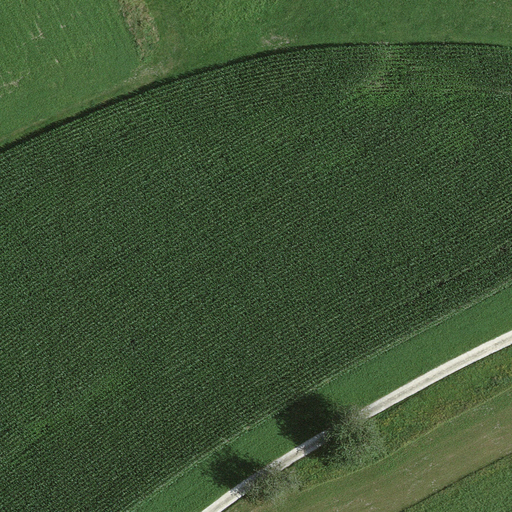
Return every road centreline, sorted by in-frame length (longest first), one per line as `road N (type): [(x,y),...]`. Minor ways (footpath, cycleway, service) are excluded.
road 1 (track): [(210,511),(430,376),(511,344)]
road 2 (track): [(159,80),(0,149)]
